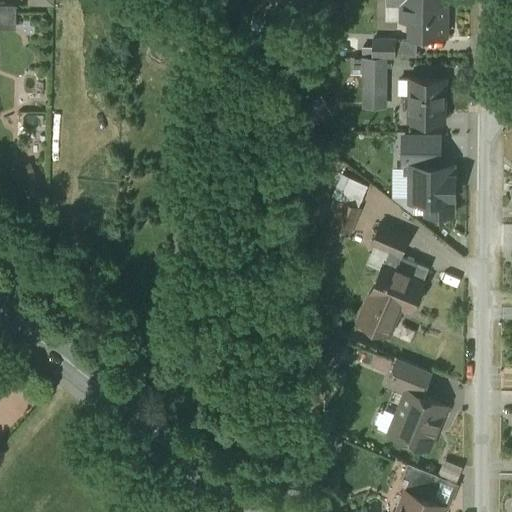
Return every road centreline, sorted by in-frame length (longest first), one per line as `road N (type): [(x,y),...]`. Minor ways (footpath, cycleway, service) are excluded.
road 1 (residential): [(484,102),(475,511)]
road 2 (tertiary): [(256,511),(0,304)]
